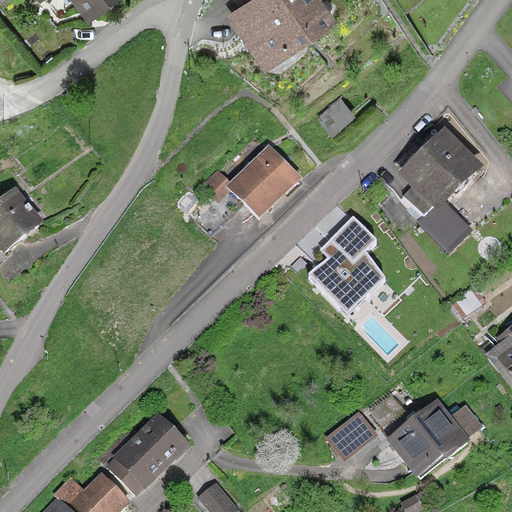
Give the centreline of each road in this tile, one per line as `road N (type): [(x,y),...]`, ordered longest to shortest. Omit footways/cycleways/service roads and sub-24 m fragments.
road 1 (residential): [(437,85),(0,511)]
road 2 (residential): [(0,410),(72,275),(140,172),(189,0)]
road 3 (residential): [(0,108),(60,77),(165,0)]
road 4 (residential): [(207,448),(243,465),(355,476),(398,471)]
